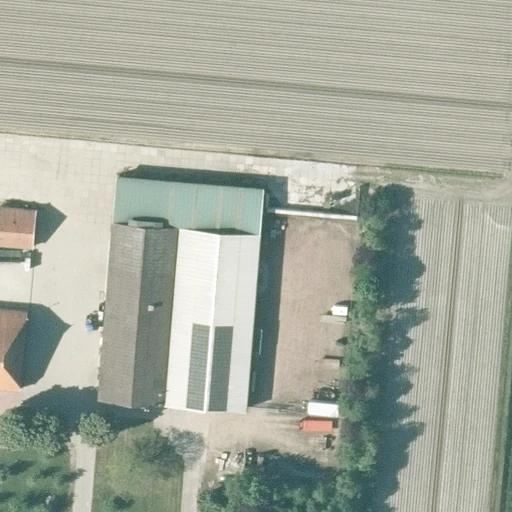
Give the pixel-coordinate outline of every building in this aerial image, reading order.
[(262,230),(261,229),(264,184),(116,172),(112,217),(99,395),(166,401),(247,408),(262,230)] [(0,243),(34,246),(37,207),(0,204),(0,243)] [(0,386),(21,389),(28,309),(0,306),(0,386)] [(313,356),(311,394),(342,395),(344,358),(313,356)] [(285,393),(308,394),(308,384),(285,383),(285,393)] [(0,431),(12,432),(12,425),(0,424),(0,422),(1,409),(0,409),(0,431)]
